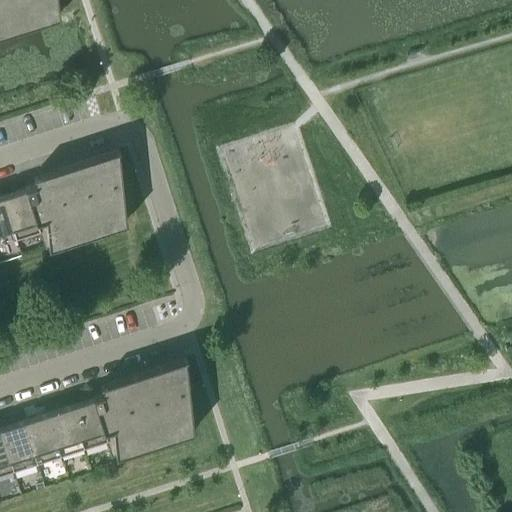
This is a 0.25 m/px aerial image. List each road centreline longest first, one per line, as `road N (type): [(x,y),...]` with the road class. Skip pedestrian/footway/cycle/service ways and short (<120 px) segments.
road 1 (residential): [(0,388),(187,324),(193,299),(166,219)]
road 2 (residential): [(0,158),(121,124),(140,136),(166,219)]
